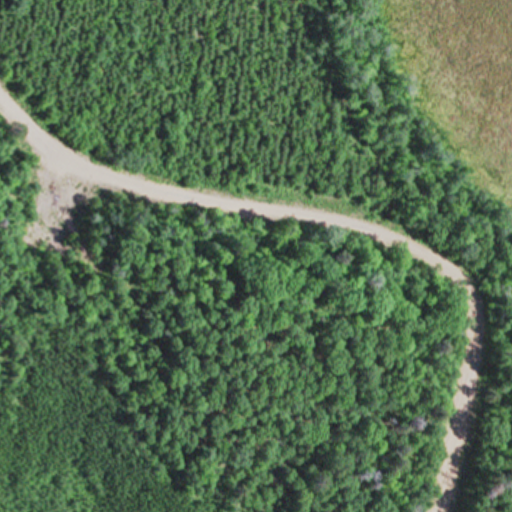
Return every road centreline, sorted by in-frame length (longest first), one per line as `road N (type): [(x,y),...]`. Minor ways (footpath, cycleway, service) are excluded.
road 1 (residential): [(425,253),(145,189),(52,153),(0,98)]
road 2 (track): [(440,511),(473,305),(425,253)]
